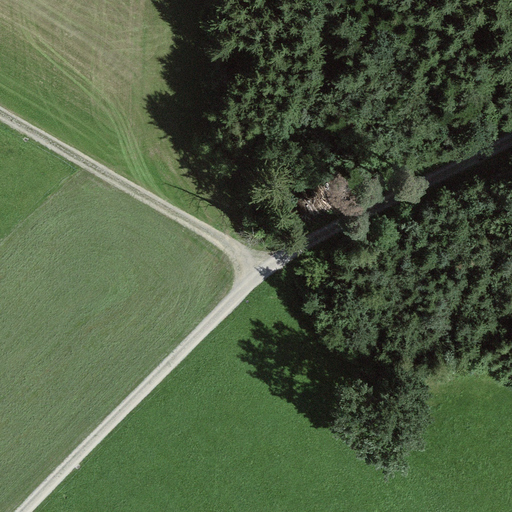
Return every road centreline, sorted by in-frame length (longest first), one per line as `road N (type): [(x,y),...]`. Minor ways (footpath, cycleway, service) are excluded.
road 1 (track): [(511,129),(256,254),(8,511)]
road 2 (track): [(0,106),(256,254)]
